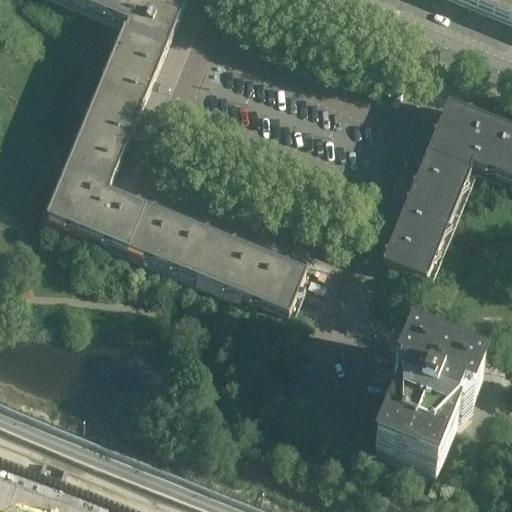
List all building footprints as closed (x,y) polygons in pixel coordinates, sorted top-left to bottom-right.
[(36,0),(86,20),(94,0),(36,0)] [(187,6),(172,0),(94,0),(86,20),(119,34),(118,36),(124,38),(126,39),(166,55),(187,6)] [(511,0),(435,0),(511,31),(511,0)] [(138,125),(166,55),(126,39),(124,38),(118,36),(90,105),(138,125)] [(109,194),(138,125),(90,105),(61,174),(105,192),(109,194)] [(509,194),(511,185),(511,139),(448,113),(427,162),(468,179),(470,180),(475,182),(476,181),(509,194)] [(470,180),(468,179),(427,162),(411,202),(453,220),(459,222),(475,182),(470,180)] [(125,265),(145,217),(102,199),(105,192),(61,174),(39,229),(125,265)] [(459,222),(453,220),(411,202),(380,277),(428,297),(459,222)] [(194,293),(213,245),(145,217),(125,265),(194,293)] [(305,282),(213,245),(194,293),(291,333),(304,300),(299,298),(305,282)] [(467,419),(469,420),(469,419),(482,388),(482,387),(410,358),(409,359),(397,390),(396,390),(398,391),(398,409),(397,408),(377,456),(374,463),(434,488),(436,480),(456,432),(454,431),(467,419)] [(291,421),(300,399),(299,400),(289,396),(289,395),(288,395),(279,417),(291,421)] [(302,426),(312,403),(311,403),(311,405),(300,400),(301,399),(300,399),(291,421),(302,426)] [(313,430),(323,408),(322,408),(322,409),(311,405),(312,403),(302,426),(313,430)] [(325,435),(334,412),(333,413),(322,409),(323,408),(313,430),(325,435)] [(335,439),(345,416),(344,416),(344,418),(334,414),(334,412),(325,435),(335,439)] [(347,444),(356,421),(355,422),(344,418),(345,417),(345,416),(335,439),(347,444)] [(358,448),(367,425),(366,427),(356,423),(356,421),(347,444),(358,448)] [(367,425),(358,448),(370,453),(378,431),(367,426),(367,425)]
